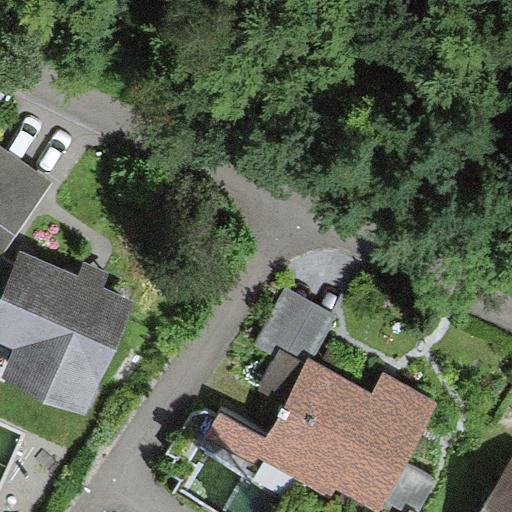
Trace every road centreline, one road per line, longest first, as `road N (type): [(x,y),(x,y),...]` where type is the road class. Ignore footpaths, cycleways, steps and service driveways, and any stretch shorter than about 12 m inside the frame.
road 1 (residential): [(301,203),(149,439),(140,480),(172,511)]
road 2 (residential): [(301,203),(0,64)]
road 3 (residential): [(511,308),(301,203)]
